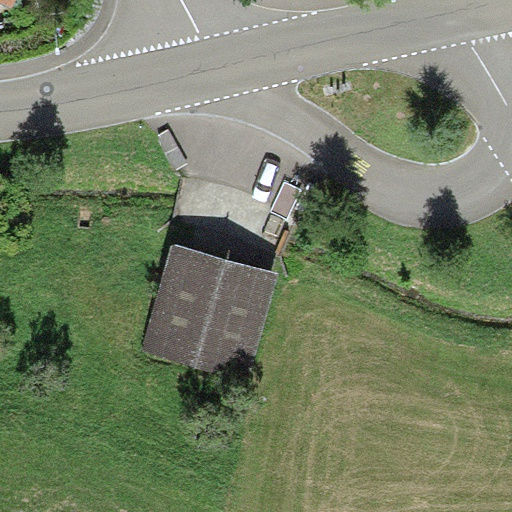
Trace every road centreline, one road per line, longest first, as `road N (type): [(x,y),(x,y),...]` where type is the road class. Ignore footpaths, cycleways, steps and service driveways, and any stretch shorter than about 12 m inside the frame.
road 1 (tertiary): [(213,68),(470,6)]
road 2 (tertiary): [(0,108),(213,68)]
road 3 (residential): [(511,121),(470,6)]
